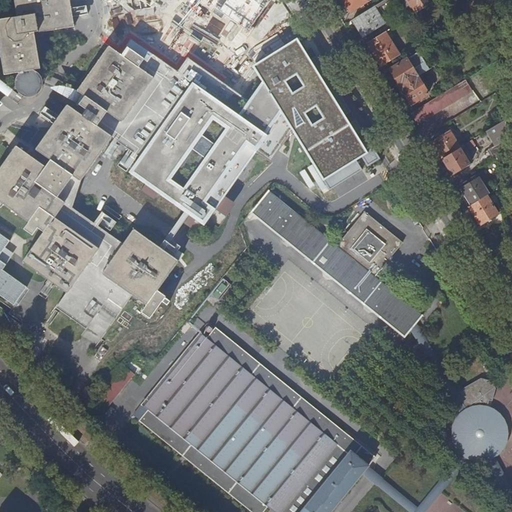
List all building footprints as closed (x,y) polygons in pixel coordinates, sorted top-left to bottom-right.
[(68,0),(9,0),(13,18),(0,19),(0,75),(24,72),(27,71),(32,70),(36,70),(30,34),(73,27),(68,0)] [(370,1),(368,0),(343,0),(352,12),(370,1)] [(387,9),(401,0),(392,0),(385,5),(387,9)] [(403,0),(413,16),(417,14),(408,0),(403,0)] [(438,0),(408,0),(417,14),(438,0)] [(381,5),(380,4),(375,7),(385,24),(390,20),(384,11),(381,5)] [(385,24),(375,7),(353,20),(364,37),(385,24)] [(383,67),(400,56),(390,39),(386,33),(368,44),(383,67)] [(147,65),(127,50),(122,57),(110,48),(78,92),(85,97),(79,105),(79,106),(86,111),(79,121),(63,110),(33,151),(48,162),(41,171),(12,149),(0,164),(0,206),(25,224),(20,231),(28,236),(32,229),(39,234),(18,264),(62,294),(53,307),(53,311),(82,330),(87,323),(102,333),(127,297),(141,307),(136,314),(145,320),(161,298),(153,292),(174,262),(129,231),(119,245),(60,204),(107,138),(137,159),(127,174),(143,185),(139,191),(153,201),(157,195),(189,218),(183,226),(195,235),(201,226),(204,226),(266,144),(258,139),(259,139),(273,150),(277,144),(281,147),(282,147),(297,125),(330,176),(372,149),(302,39),(259,66),(267,77),(247,104),(188,61),(177,75),(153,57),(147,65)] [(415,71),(426,64),(419,53),(407,60),(415,71)] [(421,75),(430,70),(426,64),(415,71),(407,60),(390,71),(401,88),(418,77),(421,75)] [(43,91),(44,86),(44,82),(43,78),(40,74),(36,72),(32,70),(27,71),(24,72),(20,75),(17,79),(17,84),(17,88),(19,93),(23,96),(27,98),(32,98),(36,97),(40,94),(43,91)] [(423,85),(418,77),(401,88),(412,106),(429,95),(423,85)] [(473,91),(466,80),(412,114),(418,126),(473,91)] [(481,83),(472,86),(474,93),(483,90),(481,83)] [(505,120),(486,132),(495,147),(506,140),(505,120)] [(443,159),(460,148),(450,131),(432,142),(443,159)] [(471,166),(460,148),(443,159),(453,177),(471,166)] [(305,170),(300,173),(309,188),(314,185),(305,170)] [(487,196),(489,195),(479,178),(461,189),(471,206),(487,196)] [(269,191),(268,190),(250,213),(251,214),(251,213),(287,242),(372,311),(403,336),(403,337),(404,338),(422,316),(421,315),(374,277),(403,243),(364,211),(336,246),(269,192),(269,191)] [(471,206),(469,207),(481,226),(499,215),(487,196),(471,206)] [(220,213),(227,217),(234,204),(227,200),(220,213)] [(415,225),(419,222),(418,219),(412,210),(407,213),(415,225)] [(0,259),(11,243),(0,235),(0,298),(13,309),(28,289),(4,272),(7,268),(0,261),(0,259)] [(360,446),(215,328),(207,338),(200,333),(133,415),(253,511),(262,511),(268,506),(275,511),(330,511),(368,465),(354,453),(360,446)] [(135,375),(119,361),(87,402),(103,415),(135,375)] [(494,401),(498,382),(481,378),(456,392),(470,414),(466,417),(463,421),(461,425),(459,430),(459,433),(459,438),(461,442),(463,446),(467,451),(471,453),(475,454),(480,455),(484,454),(488,453),(492,451),(495,449),(497,446),(500,441),(501,435),(501,432),(499,425),(497,421),(494,417),(490,414),(487,413),(490,400),(494,401)] [(382,487),(411,511),(412,511),(417,507),(387,482),(382,487)]
